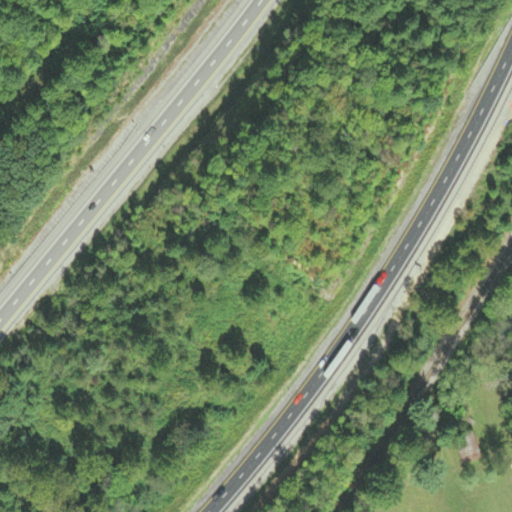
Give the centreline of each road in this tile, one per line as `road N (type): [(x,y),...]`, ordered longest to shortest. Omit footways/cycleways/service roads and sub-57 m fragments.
road 1 (motorway): [(210,511),(341,350),(458,160),(511,51)]
road 2 (motorway): [(254,0),(0,309)]
